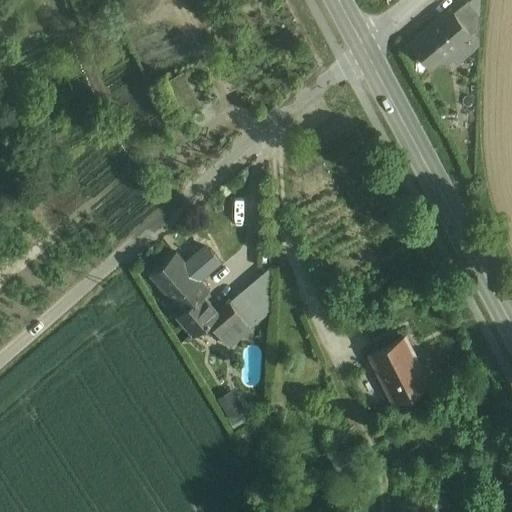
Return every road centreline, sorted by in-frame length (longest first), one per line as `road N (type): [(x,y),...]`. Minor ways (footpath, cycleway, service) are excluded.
road 1 (residential): [(277,118),(286,242),(391,467),(396,511)]
road 2 (unclassified): [(0,363),(277,118)]
road 3 (secondary): [(511,324),(363,45)]
